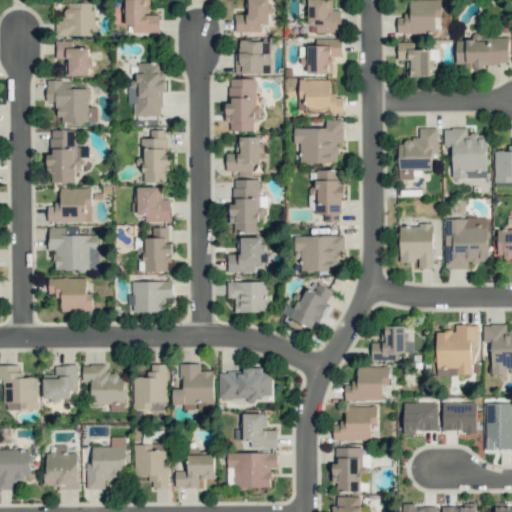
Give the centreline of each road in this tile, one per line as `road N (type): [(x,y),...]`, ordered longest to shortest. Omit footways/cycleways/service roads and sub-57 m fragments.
road 1 (residential): [(311,511),(319,391),(366,305),(378,264),(379,0)]
road 2 (residential): [(0,337),(236,336),(328,370)]
road 3 (residential): [(27,337),(24,31)]
road 4 (residential): [(206,336),(203,30)]
road 5 (residential): [(372,287),(426,297),(511,297)]
road 6 (residential): [(379,102),(511,100)]
